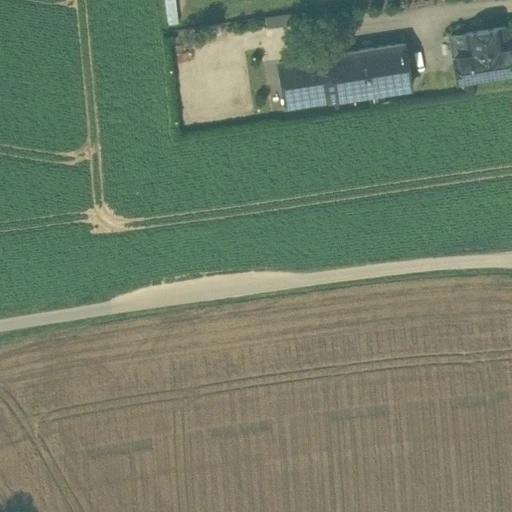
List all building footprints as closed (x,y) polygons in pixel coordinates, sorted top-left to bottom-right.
[(175,0),(160,0),(163,23),(178,21),(175,0)] [(297,12),(265,17),(267,28),(299,23),(297,12)] [(511,69),(511,55),(508,26),(451,36),(457,78),(511,69)] [(367,49),(331,54),(339,98),(410,86),(403,43),(367,49)] [(339,98),(331,54),(279,63),(286,106),(339,98)]
